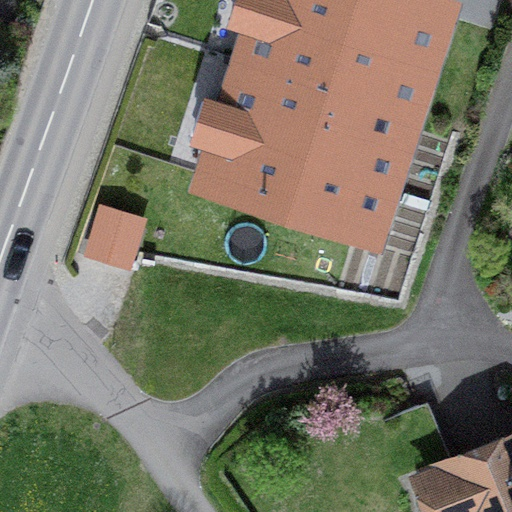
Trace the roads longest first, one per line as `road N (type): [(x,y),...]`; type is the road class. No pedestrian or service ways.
road 1 (residential): [(0,287),(157,448),(205,511)]
road 2 (tertiary): [(92,0),(0,262)]
